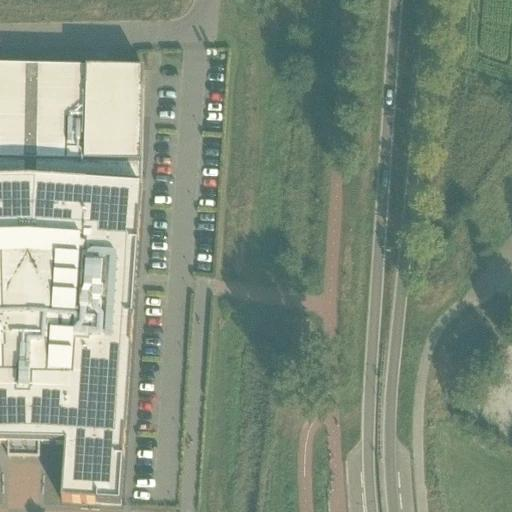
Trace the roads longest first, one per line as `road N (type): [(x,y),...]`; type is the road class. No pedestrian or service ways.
road 1 (secondary): [(395,511),(391,395),(432,0)]
road 2 (secondary): [(395,0),(368,386),(372,511)]
road 3 (unclassified): [(209,0),(207,30),(0,34)]
